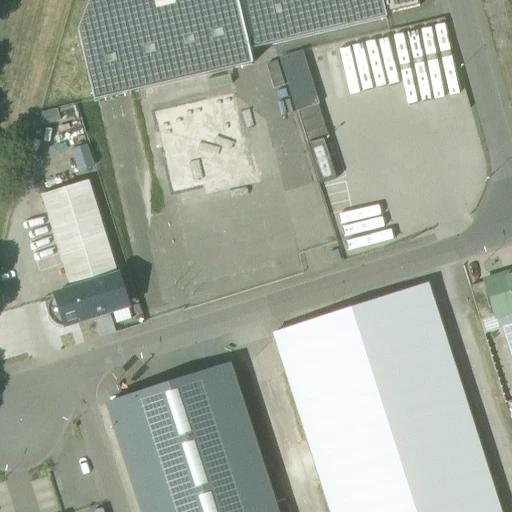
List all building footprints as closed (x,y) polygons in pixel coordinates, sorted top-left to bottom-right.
[(252,65),(249,51),(236,0),(89,0),(77,31),(94,102),(133,93),(252,65)] [(236,0),(249,51),(386,19),(385,15),(419,7),(417,0),(236,0)] [(280,59),(294,105),(317,98),(302,52),(280,59)] [(255,76),(252,65),(133,93),(172,256),(250,238),(290,228),(282,194),(264,115),(255,76)] [(279,112),(270,73),(255,76),(264,115),(279,112)] [(297,112),(307,145),(328,138),(318,105),(297,112)] [(46,195),(87,182),(80,158),(38,172),(46,195)] [(71,291),(71,292),(117,278),(87,182),(46,195),(41,196),(71,291)] [(298,235),(288,192),(282,194),(290,228),(250,238),(252,246),(298,235)] [(493,310),(494,312),(496,311),(511,306),(511,276),(505,278),(505,276),(485,282),(489,296),(493,310)] [(56,326),(63,328),(68,328),(77,322),(109,313),(111,309),(126,304),(117,278),(71,292),(71,291),(66,293),(59,294),(53,297),(49,302),(47,309),(47,316),(51,322),(56,326)] [(469,287),(480,321),(491,318),(485,298),(489,296),(485,282),(469,287)] [(274,337),(330,511),(497,511),(425,288),(274,337)] [(511,306),(496,311),(494,312),(496,317),(499,327),(501,326),(511,322),(511,306)] [(491,318),(480,321),(484,333),(499,328),(499,327),(496,317),(491,318)] [(511,322),(501,326),(511,358),(511,322)] [(107,405),(141,511),(275,511),(269,492),(228,366),(107,405)] [(269,492),(275,511),(288,511),(281,488),(269,492)]
